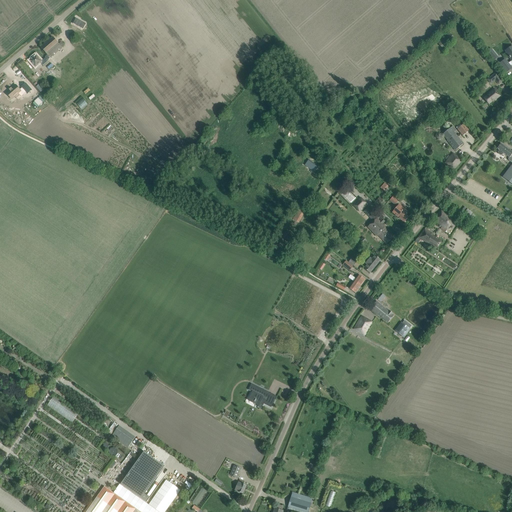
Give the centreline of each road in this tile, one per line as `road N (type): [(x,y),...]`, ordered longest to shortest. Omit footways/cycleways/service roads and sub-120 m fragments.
road 1 (unclassified): [(248,511),(302,386),(393,257)]
road 2 (unclassified): [(393,257),(511,113)]
road 3 (residential): [(511,319),(451,304),(393,257)]
